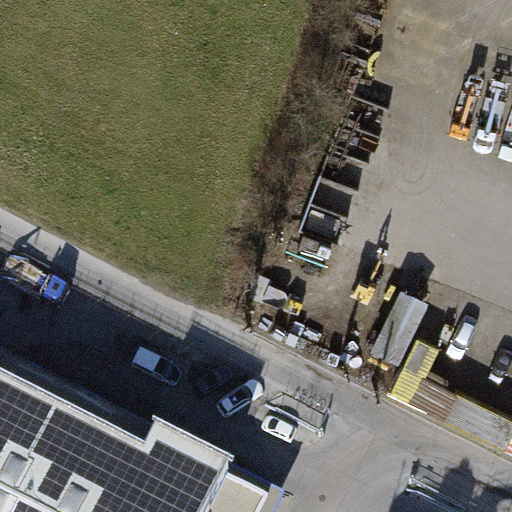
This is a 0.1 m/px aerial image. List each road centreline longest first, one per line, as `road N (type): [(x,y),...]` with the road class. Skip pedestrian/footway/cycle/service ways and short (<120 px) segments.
road 1 (track): [(0,217),(261,347)]
road 2 (unclassified): [(261,347),(511,482)]
